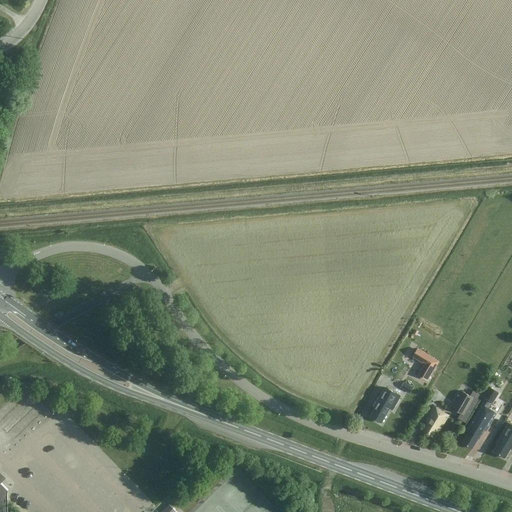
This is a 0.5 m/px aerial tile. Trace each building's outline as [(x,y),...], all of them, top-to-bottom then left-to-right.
[(425,363),(419,374),(428,379),(438,362),(429,356),(425,363)] [(401,388),(410,393),(413,389),(404,384),(401,388)] [(390,408),(393,409),(400,396),(385,387),(374,407),(375,408),(371,416),(381,422),(390,408)] [(467,435),(462,443),(472,449),(478,439),(479,440),(485,431),(486,431),(497,413),(489,409),(499,393),(490,387),(484,398),(486,399),(477,413),(465,434),(467,435)] [(462,391),(452,408),(461,413),(458,418),(466,423),(481,395),(473,391),(470,396),(462,391)] [(439,427),(441,428),(449,415),(433,406),(424,421),(427,423),(422,431),(433,437),(439,427)] [(510,449),(511,449),(511,425),(508,423),(496,443),(498,444),(493,451),(505,458),(510,449)]
